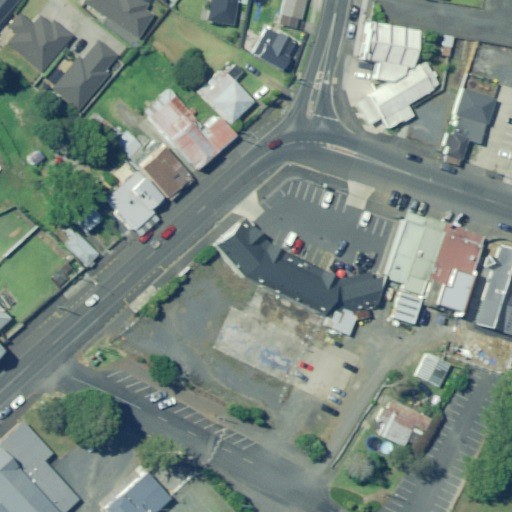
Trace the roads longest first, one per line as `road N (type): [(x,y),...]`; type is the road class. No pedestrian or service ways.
road 1 (tertiary): [(306,140),(250,164),(45,350)]
road 2 (unclassified): [(330,511),(64,373),(45,350)]
road 3 (tertiary): [(511,206),(306,140)]
road 4 (unclassified): [(337,0),(306,140)]
